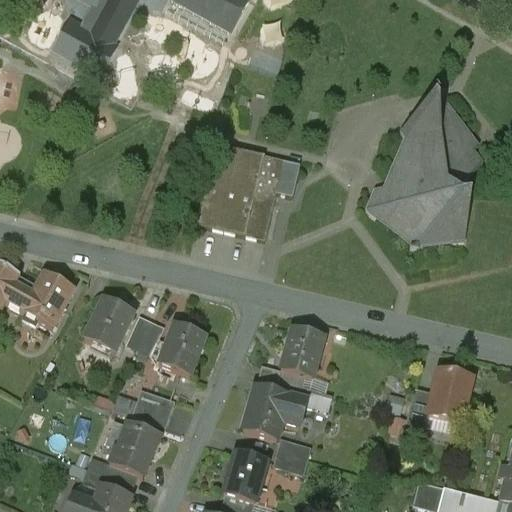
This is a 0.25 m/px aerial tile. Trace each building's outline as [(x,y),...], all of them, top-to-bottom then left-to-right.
[(167,0),(168,0),(167,1),(230,35),(249,1),(247,0),(167,0)] [(434,111),(399,137),(405,146),(384,196),(375,195),(375,194),(373,194),(365,215),(411,251),(409,254),(411,256),(419,253),(464,247),(470,202),(463,203),(458,199),(483,168),(473,156),(478,150),(447,108),(437,115),(434,111)] [(300,170),(215,150),(196,231),(265,247),(276,199),(292,202),(300,170)] [(0,314),(2,310),(12,290),(13,291),(17,284),(0,274),(0,314)] [(34,293),(17,284),(13,291),(12,290),(2,310),(21,321),(19,325),(32,332),(35,327),(49,335),(69,296),(41,281),(34,293)] [(99,307),(81,347),(111,361),(130,321),(99,307)] [(136,326),(124,351),(136,357),(148,332),(136,326)] [(202,344),(171,331),(162,353),(166,354),(158,372),(189,385),(196,367),(194,366),(202,344)] [(160,337),(148,332),(136,357),(148,362),(160,337)] [(324,343),(292,335),(291,336),(292,336),(288,349),(280,377),(281,377),(303,383),(312,385),(312,384),(315,371),(316,371),(324,343)] [(303,383),(281,377),(278,389),(300,395),(300,394),(303,383)] [(471,385),(438,378),(433,399),(428,422),(429,422),(461,430),(471,385)] [(300,395),(278,389),(275,400),(286,403),(286,405),(305,410),(309,397),(300,394),(300,395)] [(433,399),(414,394),(405,429),(426,434),(429,422),(428,422),(433,399)] [(176,407),(141,395),(132,423),(167,434),(176,407)] [(275,400),(255,395),(243,437),(276,446),(281,427),(299,432),(305,411),(305,410),(286,405),(286,403),(275,400)] [(332,403),(309,397),(305,410),(305,411),(328,417),(332,403)] [(160,443),(127,430),(117,455),(114,454),(108,471),(114,473),(137,481),(142,483),(152,459),(154,459),(160,443)] [(310,453),(281,445),(277,459),(306,467),(310,453)] [(268,468),(235,459),(223,501),(226,502),(254,510),(255,510),(261,486),(263,487),(268,468)] [(306,467),(277,459),(273,472),(302,480),(306,467)] [(511,468),(510,476),(501,473),(498,485),(505,487),(500,508),(511,511),(511,468)] [(137,481),(114,473),(110,484),(132,492),(137,481)] [(110,484),(87,476),(83,488),(99,494),(99,493),(128,504),(132,492),(110,484)] [(438,511),(443,494),(419,487),(413,511),(438,511)] [(128,504),(99,493),(99,494),(93,510),(87,507),(85,511),(81,511),(71,508),(69,511),(127,511),(130,504),(128,504)] [(500,508),(443,494),(438,511),(511,511),(500,508)] [(252,511),(254,510),(226,502),(223,511),(252,511)]
